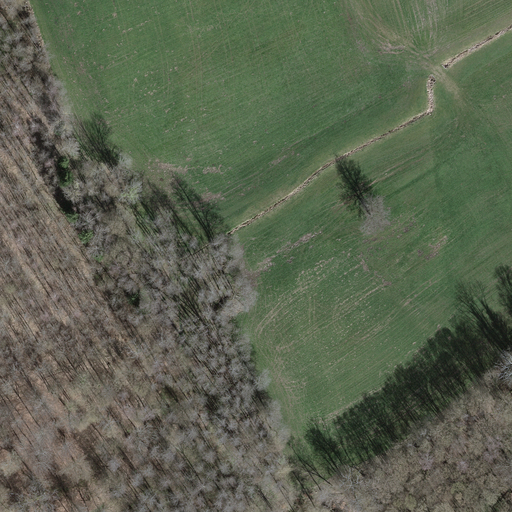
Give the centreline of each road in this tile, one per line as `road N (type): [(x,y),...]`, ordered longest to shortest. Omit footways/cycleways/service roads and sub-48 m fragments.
road 1 (track): [(362,0),(383,35),(456,92),(511,168)]
road 2 (track): [(0,391),(149,340)]
